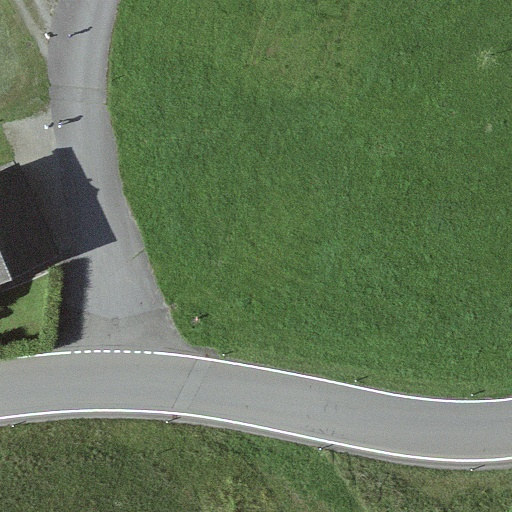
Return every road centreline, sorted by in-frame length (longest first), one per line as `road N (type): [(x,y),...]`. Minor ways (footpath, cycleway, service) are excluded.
road 1 (tertiary): [(114,383),(392,428),(511,427)]
road 2 (residential): [(114,383),(79,78),(105,0)]
